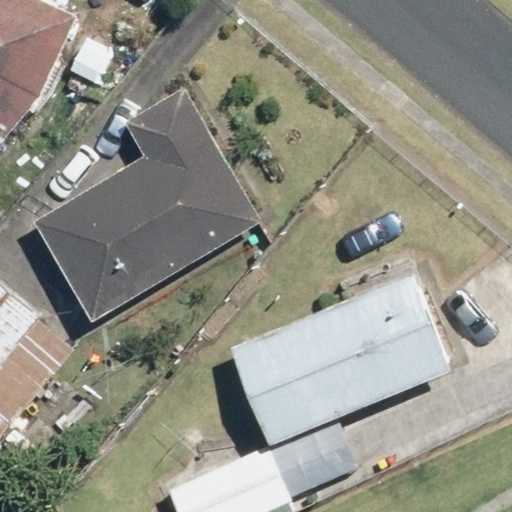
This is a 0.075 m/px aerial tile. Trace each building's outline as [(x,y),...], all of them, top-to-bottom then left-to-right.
[(0,4),(0,120),(56,47),(0,4)] [(50,218),(99,307),(255,223),(206,134),(50,218)] [(0,412),(9,420),(71,345),(0,286),(0,412)] [(253,361),(279,431),(438,372),(412,302),(253,361)] [(261,456),(176,490),(185,511),(252,511),(279,502),(261,456)]
